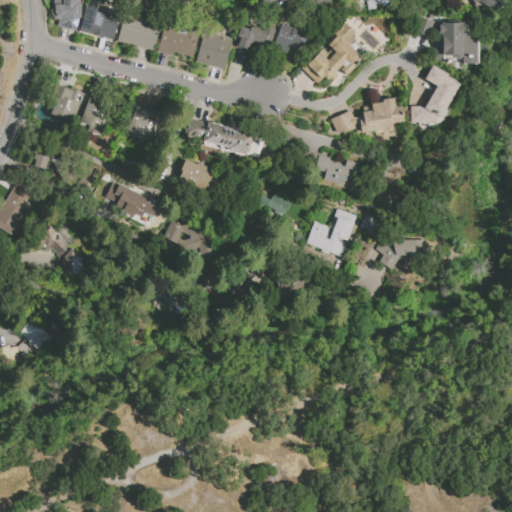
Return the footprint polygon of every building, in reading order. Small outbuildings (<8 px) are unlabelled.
[(55,22),(54,0),(78,0),(78,5),(81,5),(82,20),(80,20),(76,33),(58,28),(59,21),(55,22)] [(168,4),(167,0),(198,0),(199,3),(176,8),(174,3),(168,4)] [(367,12),(365,0),(391,0),(392,5),(378,7),(377,10),(367,12)] [(80,34),(87,8),(103,12),(104,9),(115,12),(116,10),(123,11),(114,43),(80,34)] [(118,44),(124,18),(125,19),(127,16),(136,19),(135,22),(160,30),(154,53),(118,44)] [(418,34),(429,37),(433,21),(422,19),(418,34)] [(477,64),(476,33),(469,33),(469,22),(434,23),(435,58),(461,57),(461,64),(477,64)] [(301,69),(316,84),(323,76),(329,81),(339,70),(345,74),(360,59),(355,54),(361,48),(350,37),(354,33),(343,23),(325,42),(330,48),(322,56),(318,52),(301,69)] [(250,54),(235,49),(242,29),(251,32),(252,29),(264,32),(266,26),(276,30),(268,53),(252,48),(250,54)] [(288,55),(273,50),(281,26),(293,30),(294,27),(317,35),(309,57),(289,50),(288,55)] [(196,65),(204,30),(217,33),(216,38),(232,42),(225,72),(196,65)] [(157,54),(164,31),(169,33),(169,31),(178,33),(178,31),(186,33),(187,31),(201,33),(193,60),(174,55),(173,59),(157,54)] [(409,122),(439,122),(458,83),(446,77),(446,73),(430,65),(423,80),(434,85),(425,106),(409,106),(409,122)] [(55,106),(47,103),(50,94),(52,95),(55,86),(71,92),(72,91),(85,96),(83,99),(84,99),(83,104),(82,104),(72,131),(63,127),(64,122),(51,117),(55,106)] [(89,129),(80,125),(90,99),(102,104),(103,101),(113,105),(108,118),(110,119),(103,136),(102,136),(101,139),(97,138),(96,139),(92,137),(92,136),(88,134),(89,129)] [(330,116),(333,133),(356,129),(358,135),(393,129),(392,124),(403,122),(400,106),(394,107),(392,99),(370,103),(371,111),(361,113),(361,116),(351,118),(350,113),(330,116)] [(133,137),(124,133),(131,114),(135,115),(138,109),(151,114),(152,112),(166,117),(156,143),(151,141),(149,144),(133,138),(133,137)] [(184,138),(189,119),(254,137),(253,139),(261,141),(258,153),(251,152),(249,156),(203,144),(204,143),(184,138)] [(160,170),(168,150),(175,152),(167,173),(160,170)] [(326,175),(301,169),(305,154),(330,160),(329,165),(345,169),(347,163),(356,165),(355,172),(349,171),(347,182),(341,187),(324,182),(326,175)] [(36,162),(34,161),(36,156),(58,162),(67,157),(79,178),(65,187),(61,180),(54,184),(46,171),(34,168),(36,162)] [(179,183),(174,181),(180,168),(182,169),(186,162),(198,168),(199,166),(220,176),(213,189),(207,186),(203,196),(178,184),(179,183)] [(80,196),(74,191),(83,180),(96,190),(88,198),(83,193),(80,196)] [(12,237),(0,229),(0,213),(19,182),(34,191),(26,204),(30,207),(12,237)] [(118,206),(106,199),(113,185),(119,188),(120,187),(150,202),(150,201),(156,204),(155,205),(160,207),(153,222),(138,214),(134,222),(128,219),(127,220),(123,218),(124,217),(122,216),(124,213),(116,208),(118,206)] [(103,201),(94,197),(99,187),(102,188),(99,194),(102,195),(103,194),(106,195),(103,201)] [(270,211),(255,202),(259,196),(268,201),(273,193),(278,196),(279,194),(294,202),(288,212),(275,203),(270,211)] [(322,252),(303,245),(306,238),(309,240),(315,224),(331,229),(338,211),(357,218),(341,259),(330,255),(329,257),(321,254),(322,252)] [(382,238),(360,230),(366,217),(387,225),(382,238)] [(181,248),(164,239),(173,223),(183,228),(185,225),(214,240),(213,241),(224,246),(225,250),(202,257),(200,251),(183,256),(181,248)] [(39,236),(37,230),(54,224),(60,240),(72,251),(73,250),(81,260),(83,276),(63,276),(65,264),(57,257),(58,256),(55,252),(51,252),(44,254),(42,250),(30,254),(26,241),(39,236)] [(383,258),(376,252),(383,241),(389,243),(425,242),(430,251),(432,264),(420,270),(412,258),(401,258),(393,272),(379,265),(383,258)] [(267,273),(254,267),(261,254),(274,260),(267,273)] [(291,294),(278,298),(273,283),(295,275),(297,271),(316,284),(321,295),(309,300),(306,291),(291,297),(291,294)] [(233,309),(221,302),(227,292),(228,293),(232,287),(228,285),(228,279),(235,277),(245,282),(246,281),(263,290),(255,305),(240,297),(233,309)] [(33,304),(23,295),(29,290),(37,298),(33,304)] [(2,317),(0,314),(0,300),(3,298),(12,307),(2,317)] [(29,344),(22,336),(31,319),(52,340),(40,354),(33,346),(31,348),(29,345),(29,344)] [(0,349),(10,348),(11,351),(18,350),(21,363),(9,366),(10,371),(0,372),(0,349)] [(175,421),(164,425),(161,419),(185,408),(188,414),(186,416),(189,424),(179,428),(175,421)] [(174,439),(138,455),(129,432),(141,427),(143,432),(160,425),(163,432),(170,431),(174,439)] [(104,474),(99,477),(95,469),(101,467),(104,474)] [(278,494),(261,498),(254,478),(271,473),(278,494)]
